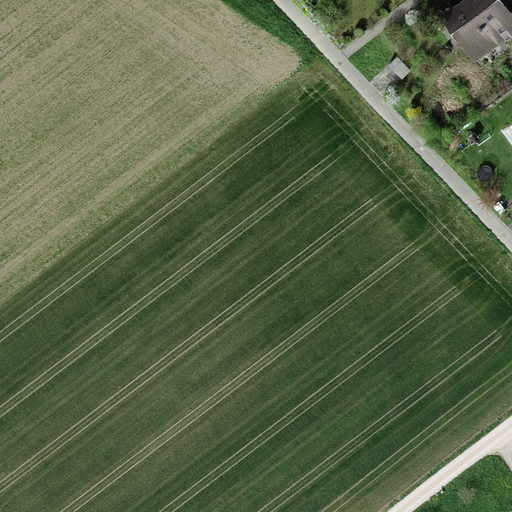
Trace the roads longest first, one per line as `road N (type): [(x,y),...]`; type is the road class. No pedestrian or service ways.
road 1 (residential): [(278,0),(511,244)]
road 2 (unclassified): [(511,425),(401,511)]
